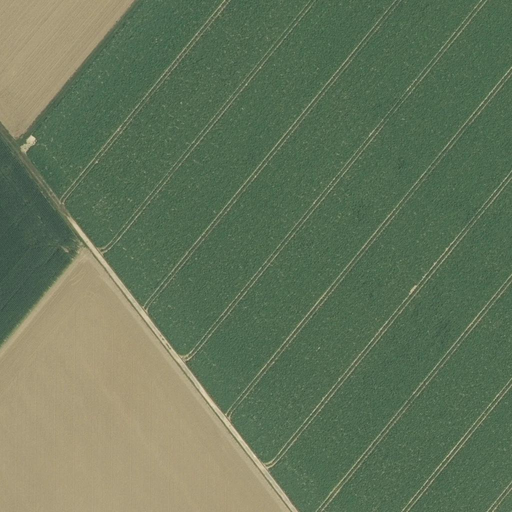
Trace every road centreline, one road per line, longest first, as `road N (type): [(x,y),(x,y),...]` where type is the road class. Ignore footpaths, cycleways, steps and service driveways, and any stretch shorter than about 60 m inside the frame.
road 1 (track): [(298,511),(18,152)]
road 2 (track): [(18,152),(144,0)]
